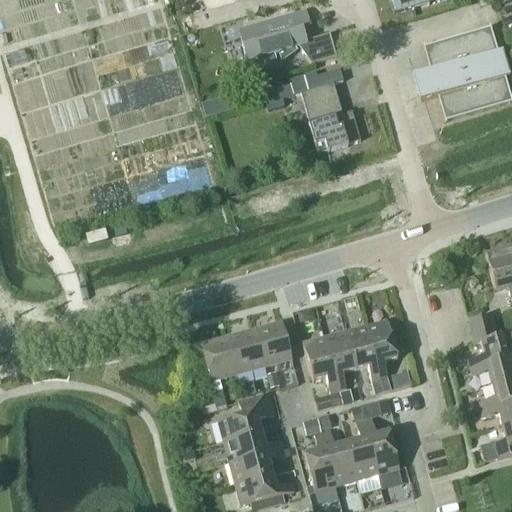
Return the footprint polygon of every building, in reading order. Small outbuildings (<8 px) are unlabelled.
[(391,0),(395,14),(393,15),(393,16),(445,0),(391,0)] [(245,38),(240,40),(247,64),(251,63),(276,63),(273,56),(277,55),(281,65),(282,64),(281,62),(295,53),(296,54),(297,53),(294,50),(297,48),(301,54),(311,67),(335,60),(329,37),(308,43),(307,39),(303,40),(297,17),(306,15),(305,14),(243,31),(245,38)] [(497,54),(490,29),(422,48),(430,74),(413,79),(420,104),(437,100),(444,125),(511,106),(504,80),(509,78),(502,53),(497,54)] [(343,84),(340,72),(316,79),(315,75),(303,79),(308,94),(300,96),(309,127),(307,128),(314,149),(323,146),(326,156),(347,149),(347,148),(360,144),(351,115),(342,118),(333,87),(343,84)] [(276,86),(267,89),(268,93),(263,94),(268,113),(295,105),(290,86),(277,90),(276,86)] [(212,103),(201,106),(206,120),(217,116),(212,103)] [(511,306),(511,279),(504,251),(483,256),(493,294),(506,291),(510,307),(511,306)] [(490,317),(467,323),(470,335),(493,329),(490,317)] [(385,324),(364,330),(378,384),(381,396),(382,397),(389,395),(382,366),(395,363),(385,324)] [(280,326),(253,333),(264,371),(291,364),(280,326)] [(468,371),(511,360),(511,337),(496,341),(493,329),(470,335),(473,348),(479,347),(482,359),(466,363),(468,371)] [(371,386),(378,384),(364,330),(343,335),(353,374),(366,371),(370,387),(371,386)] [(253,333),(226,340),(237,378),(264,371),(253,333)] [(353,374),(343,335),(322,341),(336,396),(345,393),(340,378),(353,374)] [(237,378),(226,340),(199,348),(210,386),(237,378)] [(336,396),(322,341),(301,347),(311,385),(324,382),(329,398),(336,396)] [(486,376),(490,388),(511,382),(511,360),(468,371),(471,380),(486,376)] [(270,391),(279,389),(275,375),(266,378),(270,391)] [(511,382),(490,388),(493,401),(477,405),(479,413),(511,404),(511,382)] [(244,399),(255,395),(252,384),(241,387),(244,399)] [(378,384),(371,386),(374,397),(381,396),(378,384)] [(225,408),(222,393),(211,396),(215,410),(225,408)] [(345,393),(336,396),(340,408),(348,405),(345,393)] [(336,397),(328,399),(331,410),(339,408),(336,397)] [(216,426),(222,447),(260,436),(257,424),(273,420),(267,398),(237,406),(240,419),(216,426)] [(511,427),(511,404),(479,413),(481,421),(497,417),(501,430),(511,427)] [(362,425),(364,425),(360,409),(350,412),(354,428),(362,425)] [(302,426),(305,439),(320,435),(317,422),(302,426)] [(364,425),(362,425),(376,479),(398,473),(388,435),(374,439),(370,423),(364,425)] [(358,443),(345,447),(355,485),(376,479),(362,425),(354,428),(358,443)] [(511,427),(501,430),(504,443),(479,449),(483,465),(511,457),(511,427)] [(355,485),(345,447),(333,450),(328,434),(320,436),(334,490),(355,485)] [(263,450),(260,436),(222,447),(227,468),(282,453),(279,445),(263,450)] [(314,496),(334,490),(320,436),(312,439),(317,455),(303,458),(314,496)] [(282,453),(227,468),(233,488),(271,478),(268,466),(284,461),(282,453)] [(193,454),(182,457),(184,465),(195,462),(193,454)] [(275,491),(271,478),(233,488),(239,510),(254,506),(279,499),(293,495),(291,487),(275,491)] [(260,511),(281,507),(279,499),(254,506),(256,511),(260,511)]
